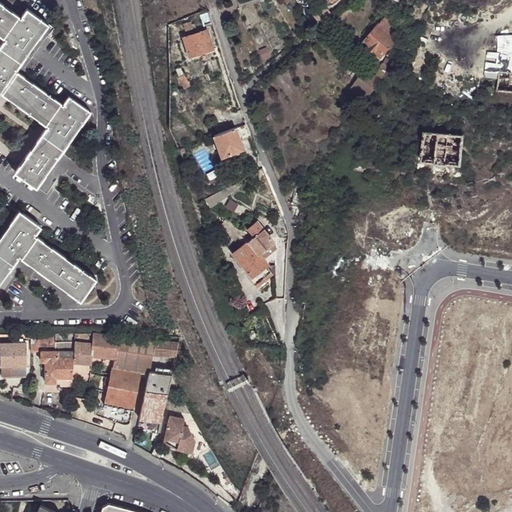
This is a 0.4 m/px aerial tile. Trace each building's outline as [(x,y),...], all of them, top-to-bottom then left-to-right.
[(0,46),(0,50),(19,64),(47,25),(26,11),(19,20),(16,19),(17,18),(0,5),(0,38),(1,40),(2,39),(5,40),(0,46)] [(385,18),(363,43),(380,57),(396,39),(398,33),(396,32),(399,29),(385,18)] [(184,22),(186,30),(193,28),(191,20),(184,22)] [(183,37),(189,56),(213,49),(207,29),(183,37)] [(0,95),(22,111),(37,90),(16,74),(15,74),(13,73),(19,64),(0,50),(0,93),(1,94),(0,95)] [(382,74),(387,65),(384,64),(381,63),(376,72),(382,74)] [(365,69),(361,74),(350,89),(365,101),(375,87),(379,81),(365,69)] [(511,91),(511,70),(499,69),(497,89),(511,91)] [(46,127),(40,135),(61,150),(88,112),(67,97),(60,107),(59,106),(59,105),(37,90),(22,111),(43,127),(44,125),(46,127)] [(378,109),(375,112),(381,118),(386,113),(382,108),(378,109)] [(243,140),(251,137),(246,124),(238,127),(243,140)] [(243,149),(235,128),(214,136),(222,157),(243,149)] [(423,130),(421,167),(462,169),(464,132),(423,130)] [(61,150),(40,135),(18,167),(13,173),(34,188),(61,150)] [(302,206),(305,191),(294,190),(292,204),(302,206)] [(210,206),(217,202),(212,195),(205,199),(210,206)] [(243,231),(211,210),(208,215),(214,222),(239,238),(243,231)] [(18,212),(0,237),(0,256),(12,265),(17,258),(20,260),(19,261),(41,276),(56,254),(34,239),(32,237),(39,227),(18,212)] [(280,241),(286,244),(286,240),(286,227),(283,219),(272,223),(280,241)] [(254,237),(249,242),(262,260),(271,252),(268,247),(274,243),(257,222),(248,229),(254,237)] [(208,226),(204,229),(207,232),(209,236),(213,233),(208,226)] [(243,231),(239,238),(247,243),(249,242),(246,237),(249,235),(243,231)] [(265,267),(267,265),(262,260),(249,242),(247,243),(233,254),(243,267),(251,277),(250,279),(255,285),(270,273),(265,267)] [(93,281),(56,254),(41,276),(78,302),(93,281)] [(0,282),(12,265),(0,256),(0,282)] [(241,268),(250,279),(251,277),(243,267),(241,268)] [(26,367),(26,336),(0,335),(0,340),(2,340),(2,345),(0,345),(0,366),(2,367),(2,375),(25,375),(25,367),(26,367)] [(73,378),(73,376),(74,366),(74,353),(65,353),(65,344),(75,344),(76,336),(31,336),(31,352),(41,353),(41,363),(45,363),(45,384),(55,384),(55,377),(73,378)] [(74,353),(74,366),(90,366),(91,359),(113,359),(115,352),(118,338),(76,336),(75,344),(74,353)] [(179,344),(118,338),(115,352),(135,354),(168,357),(164,374),(171,376),(179,344)] [(110,370),(132,373),(135,354),(115,352),(113,359),(110,370)] [(108,379),(138,385),(141,374),(132,373),(110,370),(108,379)] [(159,422),(171,376),(164,374),(149,370),(139,417),(159,422)] [(132,413),(138,385),(108,379),(104,378),(103,386),(107,387),(103,406),(132,413)] [(168,418),(163,437),(178,441),(175,451),(190,455),(193,443),(186,430),(181,429),(183,422),(168,418)] [(511,446),(511,426),(494,421),(489,439),(511,446)] [(163,437),(162,441),(175,451),(178,441),(163,437)] [(102,507),(100,511),(142,511),(109,503),(102,507)]
